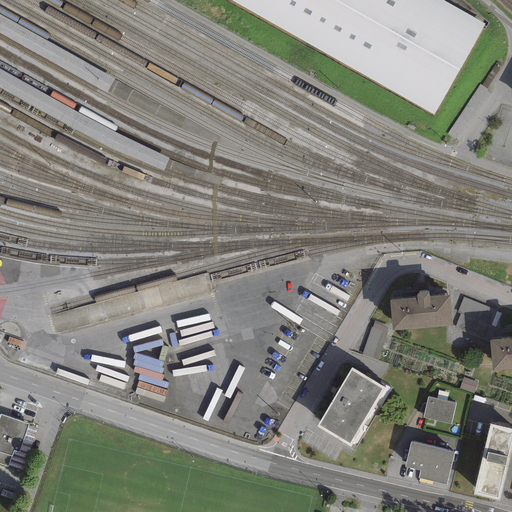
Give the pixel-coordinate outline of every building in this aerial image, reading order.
[(225,0),(434,117),(485,27),(443,3),(437,0),(225,0)] [(0,32),(109,93),(116,81),(0,16),(0,32)] [(134,159),(165,169),(170,160),(124,139),(79,116),(0,71),(0,88),(68,126),(90,137),(106,146),(134,159)] [(477,82),(449,133),(460,139),(488,88),(477,82)] [(427,292),(419,293),(418,293),(417,293),(417,294),(417,298),(389,300),(392,330),(452,325),(450,295),(429,296),(429,294),(428,293),(427,292)] [(501,313),(463,297),(457,313),(461,314),(455,328),(488,342),(501,313)] [(319,314),(304,306),(296,320),(311,329),(319,314)] [(363,353),(378,358),(389,325),(374,320),(363,353)] [(511,338),(490,340),(493,371),(511,368),(511,338)] [(350,447),(385,388),(351,368),(316,427),(350,447)] [(477,382),(463,377),(459,389),(473,394),(477,382)] [(450,424),(455,403),(428,397),(423,418),(450,424)] [(8,418),(0,415),(0,452),(11,456),(13,450),(18,452),(28,424),(8,418)] [(31,425),(28,424),(18,452),(13,450),(11,456),(7,466),(22,471),(37,428),(31,425)] [(511,446),(511,429),(490,424),(473,495),(499,501),(511,446)] [(454,453),(411,442),(405,468),(420,471),(418,478),(446,485),(454,453)] [(0,463),(7,466),(11,456),(0,452),(0,463)]
